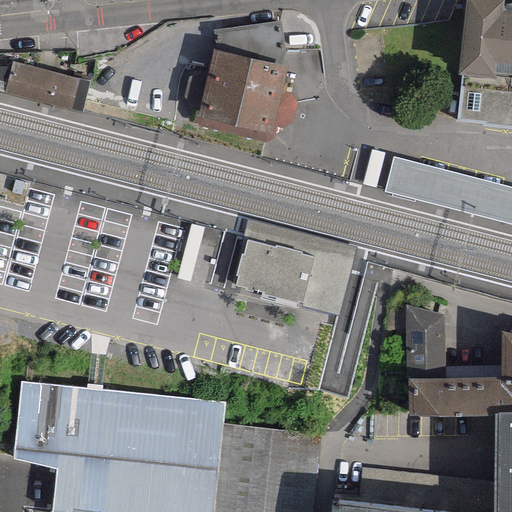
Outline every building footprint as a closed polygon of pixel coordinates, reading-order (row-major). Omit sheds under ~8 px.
[(511,84),(511,5),(474,2),(467,80),(511,84)] [(284,60),(222,47),(205,127),(267,140),(284,60)] [(89,86),(0,62),(0,89),(83,111),(89,86)] [(398,167),(379,162),(372,190),(430,205),(433,192),(394,183),(396,172),(398,167)] [(315,256),(302,305),(341,316),(359,246),(253,218),(248,238),(315,256)] [(315,256),(248,238),(235,288),(302,305),(315,256)] [(497,404),(511,403),(511,329),(506,330),(506,368),(451,369),(450,301),(410,303),(411,408),(497,404)] [(214,511),(220,407),(23,382),(17,460),(58,467),(53,511),(214,511)] [(337,511),(511,511),(511,403),(497,404),(495,507),(340,492),(337,511)] [(217,511),(317,511),(323,437),(224,430),(217,511)]
